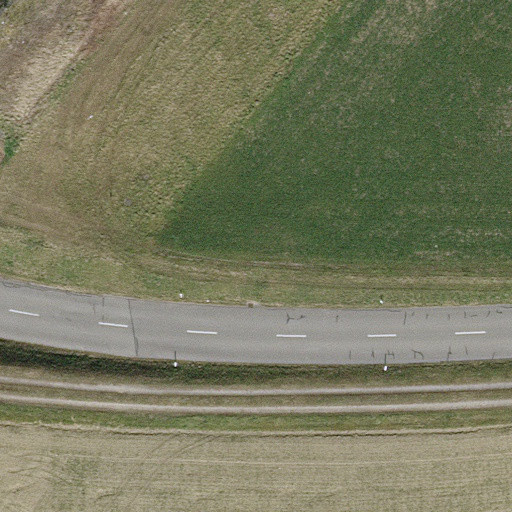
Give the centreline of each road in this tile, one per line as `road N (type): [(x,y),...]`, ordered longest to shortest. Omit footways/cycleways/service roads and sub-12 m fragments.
road 1 (tertiary): [(0,306),(205,332),(511,331)]
road 2 (track): [(0,388),(231,402),(511,394)]
